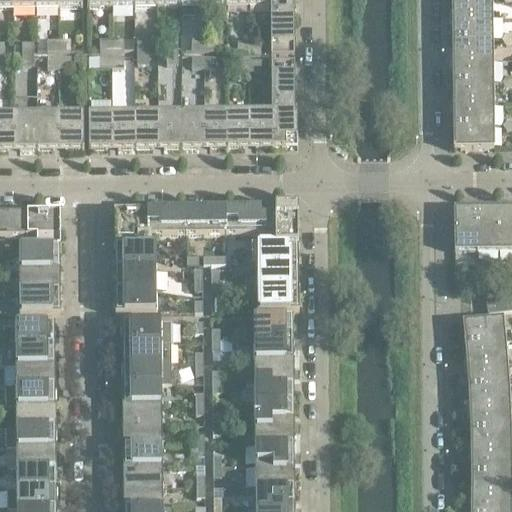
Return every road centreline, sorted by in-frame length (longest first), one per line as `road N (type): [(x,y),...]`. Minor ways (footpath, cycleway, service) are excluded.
road 1 (residential): [(321,186),(323,511)]
road 2 (residential): [(430,511),(427,187)]
road 3 (residential): [(89,511),(86,188)]
road 4 (residential): [(321,186),(86,188)]
road 5 (residential): [(427,187),(424,0)]
road 6 (residential): [(317,0),(321,186)]
